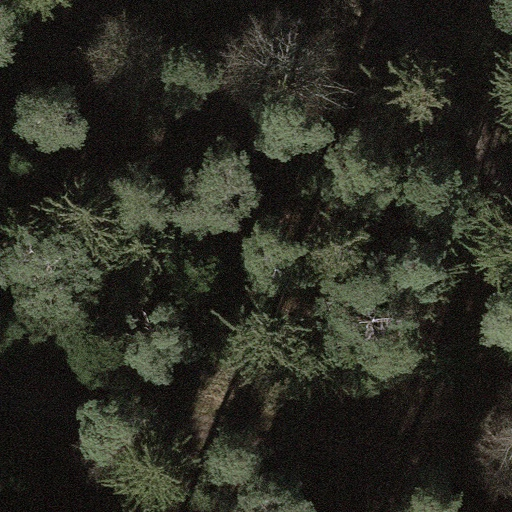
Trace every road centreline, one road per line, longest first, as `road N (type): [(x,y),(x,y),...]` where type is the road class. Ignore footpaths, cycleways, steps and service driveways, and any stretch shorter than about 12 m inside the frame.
road 1 (track): [(511,469),(0,400)]
road 2 (track): [(374,0),(511,204)]
